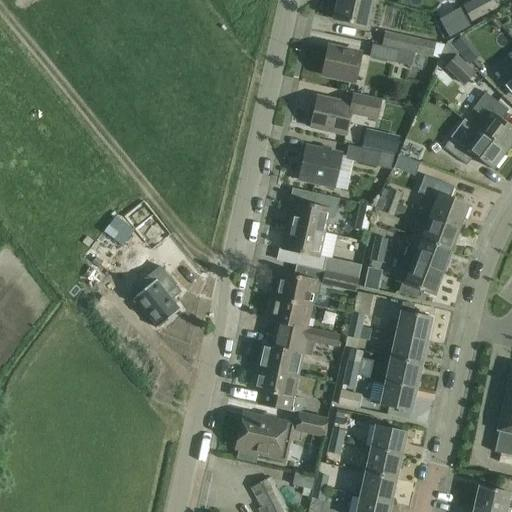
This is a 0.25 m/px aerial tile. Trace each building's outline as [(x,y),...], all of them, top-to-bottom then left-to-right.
[(339,0),(335,21),(367,28),(372,0),(339,0)] [(498,8),(493,0),(472,0),(462,6),(471,22),(498,8)] [(459,9),(439,20),(449,37),(469,27),(459,9)] [(437,56),(440,43),(389,31),(386,44),(437,56)] [(452,45),(457,52),(468,43),(463,36),(452,45)] [(411,67),(414,53),(372,44),(369,58),(411,67)] [(360,56),(329,49),(323,75),(354,82),(360,56)] [(464,85),(475,73),(456,55),(444,67),(464,85)] [(511,61),(496,75),(511,94),(511,93),(511,61)] [(472,111),(475,113),(468,124),(478,132),(506,152),(511,144),(511,128),(501,120),(508,111),(485,94),(472,111)] [(352,105),(319,98),(312,128),(346,135),(351,114),(378,120),(382,101),(354,95),(352,105)] [(506,152),(478,132),(471,142),(457,132),(444,149),(467,166),(475,156),(493,170),(506,152)] [(386,140),(383,151),(395,154),(397,142),(386,140)] [(342,154),(307,146),(299,180),(334,188),(342,154)] [(393,156),(380,153),(349,146),(346,160),(390,170),(393,156)] [(414,176),(419,163),(398,155),(393,168),(414,176)] [(430,217),(459,229),(468,206),(449,199),(453,189),(425,177),(418,193),(436,201),(430,217)] [(390,189),(385,200),(397,205),(402,194),(390,189)] [(293,201),(288,225),(323,234),(327,219),(330,220),(334,217),(338,200),(312,194),(310,204),(293,201)] [(378,197),(374,207),(381,210),(385,200),(380,198),(378,197)] [(397,205),(385,200),(381,211),(392,216),(397,205)] [(144,202),(125,217),(151,249),(170,234),(144,202)] [(369,218),(371,208),(359,206),(357,216),(369,218)] [(417,224),(412,236),(421,240),(450,251),(459,229),(430,217),(426,227),(417,224)] [(288,225),(282,250),(299,253),(296,265),(323,271),(325,260),(325,259),(318,257),(323,234),(288,225)] [(375,236),(373,248),(384,250),(386,239),(375,236)] [(407,245),(402,258),(441,273),(450,251),(421,240),(412,236),(408,246),(407,245)] [(357,240),(352,258),(362,260),(366,242),(357,240)] [(384,250),(373,248),(370,260),(381,262),(384,250)] [(441,273),(402,258),(393,280),(400,283),(397,291),(415,298),(419,289),(433,295),(441,273)] [(325,260),(323,271),(324,272),(349,277),(352,266),(325,260)] [(171,292),(176,288),(160,267),(129,291),(134,297),(132,299),(157,329),(179,311),(171,300),(174,297),(171,292)] [(311,306),(316,281),(277,272),(276,278),(272,278),(269,292),(273,293),(272,297),(311,306)] [(324,272),(321,285),(348,291),(351,278),(349,277),(324,272)] [(351,309),(384,313),(387,295),(354,290),(351,309)] [(311,306),(272,297),(267,320),(275,321),(272,335),(276,335),(291,339),(314,344),(314,343),(336,348),(339,335),(306,327),(311,306)] [(402,303),(400,311),(412,314),(414,305),(402,303)] [(400,311),(395,335),(426,342),(432,318),(400,311)] [(349,324),(361,327),(364,316),(352,313),(349,324)] [(361,327),(349,324),(347,336),(358,339),(361,327)] [(269,348),(262,346),(257,367),(298,377),(303,355),(311,357),(314,344),(291,339),(276,335),(272,335),(269,348)] [(395,335),(390,358),(421,365),(426,342),(395,335)] [(421,365),(390,358),(385,381),(416,388),(421,365)] [(345,373),(357,375),(360,363),(347,360),(345,373)] [(511,363),(496,432),(498,432),(494,452),(500,454),(499,462),(511,465),(511,363)] [(289,412),(298,414),(300,414),(300,413),(303,399),(293,397),(298,377),(257,367),(254,377),(250,378),(249,386),(252,388),(252,390),(267,393),(264,406),(289,412)] [(355,388),(357,375),(345,373),(342,385),(355,388)] [(416,388),(385,381),(380,405),(411,412),(416,388)] [(340,391),(337,405),(357,409),(360,395),(340,391)] [(284,462),(288,443),(293,424),(247,413),(239,444),(256,448),(255,455),(284,462)] [(300,414),(298,414),(294,431),(324,438),(328,418),(300,413),(300,414)] [(370,448),(401,456),(406,432),(375,425),(370,448)] [(332,428),(330,440),(341,442),(344,430),(332,428)] [(341,442),(330,440),(327,452),(339,454),(341,442)] [(401,456),(370,448),(364,472),(396,479),(401,456)] [(396,479),(364,472),(359,495),(390,502),(396,479)] [(316,473),(313,484),(325,487),(328,476),(316,473)] [(311,491),(313,479),(294,474),(291,486),(311,491)] [(287,511),(267,477),(250,487),(261,506),(256,509),(257,511),(287,511)] [(325,487),(313,484),(310,496),(322,499),(325,487)] [(511,511),(511,492),(478,485),(473,509),(487,511),(511,511)] [(388,511),(390,502),(359,495),(355,511),(388,511)]
